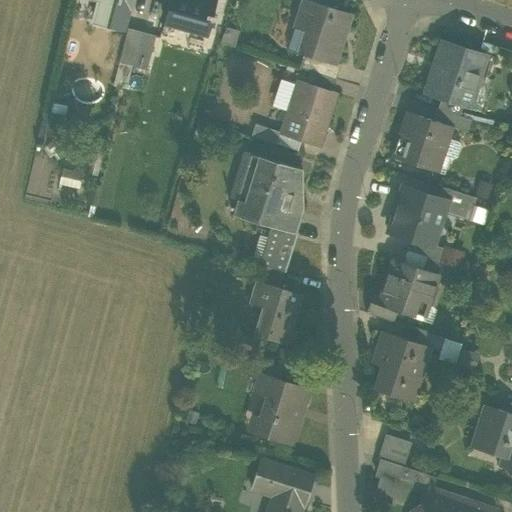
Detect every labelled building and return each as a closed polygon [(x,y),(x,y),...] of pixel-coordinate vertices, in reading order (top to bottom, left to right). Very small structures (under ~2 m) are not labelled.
[(109,1),(105,0),(98,0),(92,21),(102,24),(109,1)] [(102,24),(121,29),(128,6),(130,7),(132,0),(105,0),(109,1),(102,24)] [(169,0),(164,21),(207,33),(212,14),(211,14),(214,0),(169,0)] [(308,55),(335,64),(335,62),(351,14),(307,0),(303,0),(287,49),(304,54),(308,55)] [(121,52),(134,55),(140,33),(127,29),(121,52)] [(154,36),(140,33),(134,55),(132,65),(146,69),(154,36)] [(462,104),(468,106),(478,75),(480,76),(486,58),(440,43),(434,61),(436,62),(426,93),(441,97),(462,104)] [(119,61),(132,65),(134,55),(121,52),(119,61)] [(299,68),(304,69),(308,55),(304,54),(299,68)] [(304,69),(310,71),(334,79),(339,64),(335,62),(335,64),(308,55),(304,69)] [(335,79),(334,79),(310,71),(306,83),(331,91),(335,79)] [(279,132),(279,133),(300,140),(319,146),(337,93),(331,91),(306,83),(297,80),(292,95),(299,97),(295,111),(287,109),(279,132)] [(441,97),(437,109),(459,116),(462,104),(441,97)] [(57,103),(45,101),(41,118),(53,121),(57,103)] [(470,120),(459,116),(437,109),(434,120),(453,127),(466,132),(470,120)] [(434,171),(440,155),(444,142),(448,144),(449,139),(453,127),(434,120),(405,111),(390,157),(434,171)] [(251,136),(276,144),(279,133),(279,132),(255,124),(251,136)] [(297,151),(300,140),(279,133),(276,144),(297,151)] [(458,142),(449,139),(448,144),(444,142),(440,155),(449,158),(452,159),(456,157),(460,146),(458,142)] [(234,184),(247,188),(257,155),(251,153),(244,151),(234,184)] [(301,169),(257,155),(247,188),(243,200),(242,204),(261,210),(257,221),(270,225),(270,226),(272,226),(296,234),(303,210),(289,205),(301,169)] [(440,155),(434,171),(444,174),(449,158),(440,155)] [(230,196),(237,198),(243,200),(247,188),(234,184),(230,196)] [(418,241),(432,245),(432,244),(438,228),(434,227),(442,203),(443,199),(439,198),(404,187),(402,186),(402,187),(404,188),(397,208),(396,207),(388,231),(418,241)] [(442,203),(461,209),(466,194),(443,187),(439,198),(443,199),(442,203)] [(458,217),(468,220),(476,197),(466,194),(461,209),(458,217)] [(232,213),(257,221),(261,210),(242,204),(243,200),(237,198),(232,213)] [(272,226),(261,265),(284,272),(296,234),(272,226)] [(418,241),(414,252),(426,256),(438,260),(443,247),(432,244),(432,245),(418,241)] [(411,265),(422,269),(426,256),(414,252),(406,250),(401,264),(410,267),(411,265)] [(438,260),(426,256),(422,269),(437,274),(437,275),(447,278),(446,280),(454,282),(459,267),(438,260)] [(396,306),(411,312),(414,303),(426,307),(437,275),(437,274),(422,269),(411,265),(410,267),(401,264),(391,260),(379,298),(378,300),(396,306)] [(280,287),(284,272),(261,265),(256,280),(280,287)] [(253,334),(292,345),(296,331),(292,330),(302,294),(280,287),(256,280),(255,280),(248,302),(261,306),(253,334)] [(367,313),(391,321),(396,306),(378,300),(379,298),(373,296),(367,313)] [(423,316),(426,307),(414,303),(411,312),(423,316)] [(429,347),(441,351),(445,339),(418,330),(414,342),(429,346),(429,347)] [(374,389),(411,401),(429,347),(429,346),(414,342),(382,331),(372,363),(382,366),(375,386),(374,386),(373,388),(374,389)] [(260,374),(283,381),(287,370),(264,362),(260,374)] [(255,432),(291,443),(299,417),(297,417),(306,389),(283,381),(260,374),(254,392),(266,396),(255,432)] [(497,465),(511,470),(511,413),(482,404),(469,446),(471,447),(473,439),(502,449),(500,456),(497,465)] [(388,436),(381,459),(404,466),(411,444),(388,436)] [(471,447),(500,456),(502,449),(473,439),(471,447)] [(300,511),(302,505),(305,506),(314,476),(261,459),(251,488),(265,493),(267,488),(275,490),(273,496),(269,510),(267,510),(267,511),(268,511),(300,511)] [(400,478),(404,466),(381,459),(376,475),(382,477),(377,490),(406,499),(412,482),(400,478)] [(483,511),(464,506),(466,499),(449,493),(447,500),(430,494),(424,511),(483,511)]
